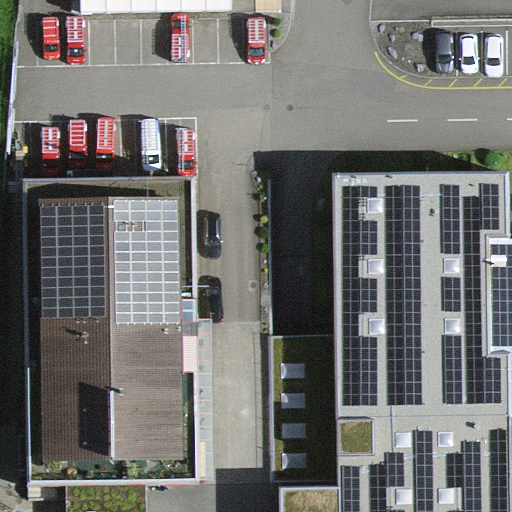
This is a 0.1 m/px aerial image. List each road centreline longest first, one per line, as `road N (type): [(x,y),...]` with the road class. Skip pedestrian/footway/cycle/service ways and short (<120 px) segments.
road 1 (residential): [(236,318),(231,120),(328,118)]
road 2 (unknown): [(41,80),(231,120)]
road 3 (residential): [(328,118),(511,118)]
